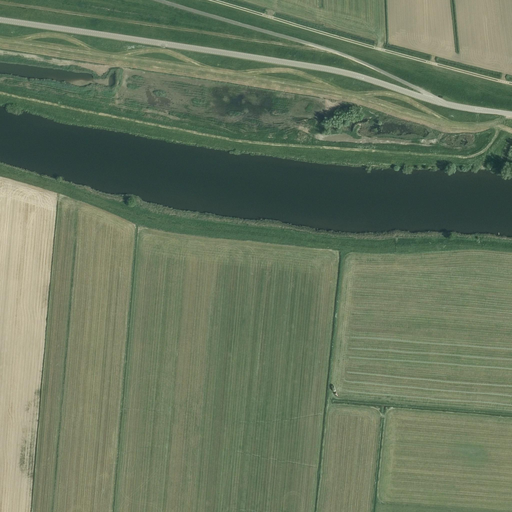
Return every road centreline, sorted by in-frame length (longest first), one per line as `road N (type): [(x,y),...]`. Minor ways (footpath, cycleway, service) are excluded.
road 1 (tertiary): [(500,112),(329,69),(0,19)]
road 2 (track): [(325,48),(0,2)]
